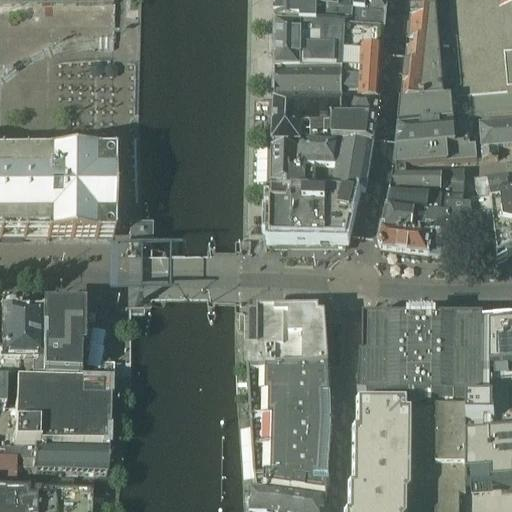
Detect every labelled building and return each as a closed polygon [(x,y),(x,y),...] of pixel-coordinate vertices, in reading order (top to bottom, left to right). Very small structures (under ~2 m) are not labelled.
[(0,0),(0,18),(113,23),(114,0),(0,0)] [(337,30),(339,30),(385,35),(387,0),(274,0),(274,2),(274,10),(274,25),(275,25),(275,29),(276,29),(322,30),(337,30)] [(411,19),(409,50),(511,40),(511,0),(412,0),(412,19),(411,19)] [(275,29),(274,29),(274,40),(274,48),(274,75),(342,74),(344,31),(337,31),(337,30),(322,30),(276,29),(275,29)] [(344,31),(342,74),(342,106),(344,106),(379,107),(382,79),(383,60),(385,35),(351,32),(351,31),(344,31)] [(404,79),(401,112),(511,101),(511,40),(409,50),(407,50),(406,80),(404,79)] [(342,74),(274,75),(274,106),(312,106),(342,106),(342,74)] [(511,101),(401,112),(398,137),(462,131),(466,131),(466,124),(511,119),(511,101)] [(273,132),(272,148),(273,148),(290,148),(289,154),(295,154),(295,148),(312,148),(312,137),(311,137),(311,134),(323,134),(323,130),(344,129),(344,106),(342,106),(312,106),(274,106),(274,107),(274,121),(273,132)] [(379,107),(344,106),(344,129),(376,127),(379,107)] [(323,134),(311,134),(311,137),(312,137),(312,148),(314,151),(314,152),(373,150),(376,127),(344,129),(323,130),(323,134)] [(511,127),(480,129),(482,164),(497,163),(497,151),(511,150),(511,127)] [(398,137),(396,153),(464,148),(462,131),(398,137)] [(464,148),(396,153),(395,171),(477,165),(475,147),(464,148)] [(314,152),(306,153),(306,158),(300,158),(299,172),(316,173),(316,200),(335,201),(335,199),(366,198),(373,150),(314,152)] [(271,189),(271,198),(316,200),(316,173),(299,172),(300,158),(306,158),(306,153),(300,154),(295,154),(289,154),(272,154),(272,155),(271,187),(271,188),(271,189)] [(0,245),(111,246),(112,164),(0,163),(0,245)] [(393,178),(390,197),(463,203),(463,177),(394,178),(393,178)] [(488,182),(490,197),(508,195),(506,180),(488,182)] [(479,203),(489,202),(489,197),(490,197),(488,182),(476,183),(477,193),(479,199),(479,203)] [(489,202),(496,257),(497,273),(507,268),(507,266),(511,263),(511,194),(508,195),(490,197),(489,197),(489,202)] [(390,197),(387,211),(446,218),(446,207),(462,209),(463,203),(390,197)] [(272,200),(272,210),(293,210),(293,248),(346,248),(364,200),(365,200),(366,198),(335,199),(335,201),(316,200),(271,198),(271,199),(271,200),(272,200)] [(476,253),(496,257),(489,202),(479,203),(470,204),(471,210),(470,210),(472,225),(476,225),(477,241),(473,241),(474,253),(476,253)] [(442,242),(473,241),(477,241),(476,225),(472,225),(470,210),(462,211),(462,209),(446,207),(446,218),(387,211),(387,213),(382,236),(427,242),(442,242)] [(293,210),(272,210),(272,212),(271,212),(270,248),(293,248),(293,210)] [(150,231),(129,231),(129,243),(137,244),(137,247),(149,247),(150,231)] [(430,264),(439,265),(442,242),(427,242),(382,236),(382,237),(379,252),(383,259),(430,265),(430,264)] [(460,255),(474,253),(473,241),(442,242),(439,265),(447,266),(460,255)] [(0,316),(0,381),(13,382),(40,384),(41,317),(41,316),(13,316),(12,315),(12,314),(11,314),(5,314),(4,314),(3,315),(3,316),(0,316)] [(80,315),(41,315),(41,316),(41,317),(40,384),(78,385),(78,368),(78,355),(80,355),(80,352),(80,318),(80,315)] [(245,355),(244,355),(244,378),(329,373),(327,342),(325,323),(319,317),(305,317),(254,317),(254,351),(245,351),(245,355)] [(360,375),(358,402),(366,402),(381,402),(482,403),(483,341),(483,339),(483,331),(483,327),(478,327),(478,324),(475,324),(475,327),(456,326),(456,324),(453,324),(453,326),(435,326),(435,324),(431,324),(431,326),(413,326),(413,324),(409,324),(409,326),(391,326),(391,324),(388,324),(388,326),(369,326),(369,324),(366,324),(366,326),(364,326),(364,338),(363,355),(363,362),(360,362),(360,375)] [(467,412),(466,412),(465,492),(471,492),(492,491),(511,489),(511,328),(511,329),(511,328),(509,329),(496,329),(494,330),(485,331),(484,331),(483,331),(483,339),(483,341),(482,403),(482,408),(467,408),(467,412)] [(40,384),(13,382),(11,451),(21,452),(102,456),(104,388),(112,388),(113,369),(78,368),(78,385),(40,384)] [(329,373),(244,378),(244,379),(248,378),(248,383),(250,382),(253,425),(250,425),(251,429),(252,429),(252,434),(251,434),(251,438),(254,438),(257,483),(265,483),(264,494),(267,494),(267,497),(325,504),(326,496),(328,487),(328,485),(328,481),(331,436),(331,432),(331,429),(331,425),(330,380),(329,376),(329,373)] [(349,511),(458,511),(459,498),(465,498),(465,492),(466,412),(368,411),(358,411),(358,413),(357,439),(354,439),(354,441),(354,454),(354,462),(354,467),(354,469),(354,473),(353,493),(353,495),(350,495),(350,497),(349,511)] [(102,456),(21,452),(21,461),(22,461),(22,470),(31,471),(31,475),(106,479),(107,456),(102,456)] [(0,494),(12,495),(12,460),(0,460),(0,494)] [(24,496),(44,496),(45,483),(25,482),(24,496)] [(58,486),(45,485),(45,495),(57,496),(58,486)] [(59,496),(71,496),(71,486),(59,486),(59,496)] [(0,511),(90,511),(91,498),(44,496),(24,496),(12,495),(0,494),(0,511)] [(267,497),(249,496),(249,511),(320,511),(322,505),(325,505),(325,504),(267,497)]
